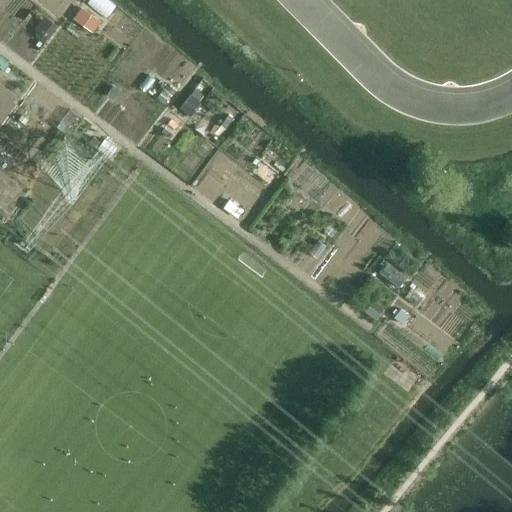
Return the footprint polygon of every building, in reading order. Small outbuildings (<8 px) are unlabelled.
[(82,6),(74,17),(93,31),(101,19),(82,6)] [(190,94),(180,107),(190,115),(200,102),(190,94)] [(105,137),(98,147),(109,156),(117,146),(105,137)] [(327,225),(324,230),(331,234),(334,229),(327,225)] [(373,299),(364,310),(375,318),(384,307),(373,299)]
